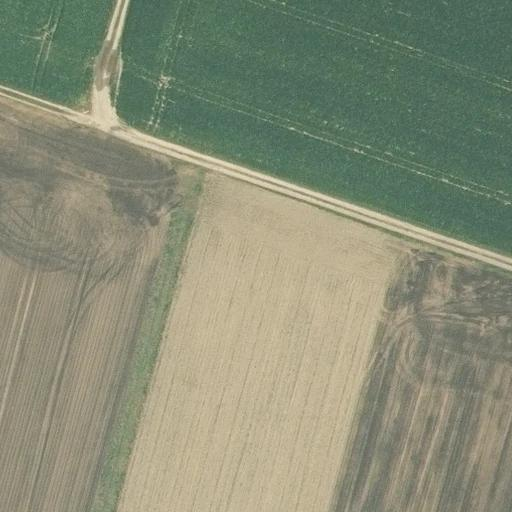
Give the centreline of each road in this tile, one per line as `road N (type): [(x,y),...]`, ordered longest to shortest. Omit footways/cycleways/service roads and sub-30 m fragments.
road 1 (track): [(0,93),(511,271)]
road 2 (track): [(93,124),(126,0)]
